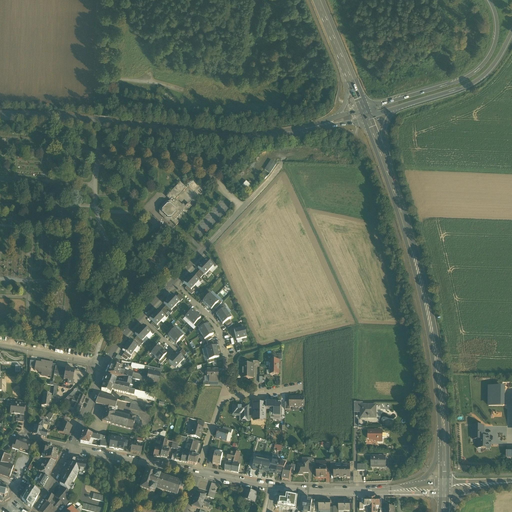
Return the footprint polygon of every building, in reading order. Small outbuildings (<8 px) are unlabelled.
[(265,171),(270,174),(276,165),(272,162),(265,171)] [(251,187),(246,182),(240,188),(245,193),(251,187)] [(180,183),(166,197),(173,203),(171,206),(170,205),(167,205),(162,210),(162,213),(167,218),(170,218),(171,218),(173,220),(172,220),(174,222),(173,224),(176,226),(189,213),(187,211),(191,207),(188,204),(184,208),(176,200),(186,189),(180,183)] [(206,260),(202,264),(209,271),(213,267),(208,262),(206,260)] [(210,260),(208,262),(213,267),(214,268),(216,266),(210,260)] [(209,271),(202,264),(198,268),(200,271),(204,275),(205,275),(209,271)] [(191,275),(187,279),(195,286),(199,282),(194,277),(191,275)] [(196,275),(194,277),(199,282),(200,283),(202,281),(200,279),(196,275)] [(195,286),(187,279),(183,283),(187,287),(191,291),(195,286)] [(191,291),(187,287),(185,289),(191,295),(193,293),(191,291)] [(209,291),(203,298),(205,300),(210,295),(211,293),(209,291)] [(214,299),(210,295),(205,300),(202,302),(207,306),(214,299)] [(171,296),(167,300),(175,307),(179,303),(175,299),(171,296)] [(218,303),(214,299),(207,306),(211,310),(213,308),(218,303)] [(175,307),(167,300),(163,304),(166,307),(171,311),(175,307)] [(218,303),(213,308),(216,310),(222,303),(219,301),(218,303)] [(170,315),(172,313),(171,311),(166,307),(164,309),(168,313),(170,315)] [(228,314),(224,309),(219,313),(216,315),(219,320),(228,314)] [(160,313),(157,311),(153,315),(161,322),(165,318),(160,313)] [(166,319),(168,317),(166,315),(162,311),(160,313),(165,318),(166,319)] [(196,315),(192,311),(191,312),(185,319),(189,323),(196,315)] [(231,319),(228,314),(219,320),(222,325),(224,324),(229,320),(231,319)] [(161,322),(153,315),(149,319),(153,323),(157,326),(161,322)] [(200,319),(196,315),(189,323),(193,326),(199,320),(200,319)] [(201,322),(199,320),(193,326),(195,328),(201,322)] [(157,326),(153,323),(151,325),(157,331),(159,329),(157,326)] [(210,330),(207,325),(204,327),(199,330),(201,335),(210,330)] [(143,326),(139,331),(146,338),(150,333),(146,330),(143,326)] [(167,333),(169,335),(175,329),(173,327),(167,333)] [(148,328),(146,330),(150,333),(153,336),(155,334),(148,328)] [(169,335),(167,337),(172,341),(179,333),(175,329),(169,335)] [(213,336),(210,330),(201,335),(204,341),(205,340),(210,337),(213,336)] [(146,338),(139,331),(135,335),(137,337),(142,342),(146,338)] [(183,337),(179,333),(172,341),(176,345),(180,341),(183,337)] [(142,342),(137,337),(135,339),(141,345),(143,343),(142,342)] [(132,343),(129,341),(125,346),(134,352),(137,348),(137,347),(132,343)] [(134,352),(125,346),(122,351),(125,353),(131,357),(134,352)] [(151,354),(156,349),(154,347),(148,354),(150,356),(151,354)] [(155,358),(162,351),(158,347),(156,349),(151,354),(155,358)] [(217,353),(216,347),(214,348),(206,350),(207,355),(217,353)] [(164,357),(166,355),(162,351),(155,358),(159,362),(164,357)] [(178,355),(176,353),(172,358),(180,365),(184,360),(178,355)] [(180,353),(178,355),(184,360),(185,361),(187,359),(184,357),(180,353)] [(219,359),(217,353),(207,355),(209,361),(215,359),(219,359)] [(166,359),(164,357),(159,362),(158,363),(160,366),(166,359)] [(176,369),(180,365),(172,358),(168,362),(176,369)] [(52,363),(41,361),(40,365),(36,364),(35,368),(34,371),(39,372),(39,371),(39,369),(42,370),(42,373),(41,376),(48,377),(48,376),(51,376),(52,371),(49,371),(50,367),(52,368),(52,363)] [(148,372),(160,374),(161,370),(132,364),(131,368),(142,370),(148,372)] [(253,365),(241,365),(241,370),(243,370),(243,375),(241,375),(241,379),(246,379),(253,379),(253,368),(253,365)] [(120,367),(112,366),(108,374),(118,376),(119,372),(120,367)] [(66,369),(59,368),(58,375),(64,377),(66,369)] [(74,371),(66,369),(63,380),(68,381),(72,382),(74,371)] [(218,370),(207,370),(207,377),(209,377),(209,382),(217,382),(218,370)] [(141,376),(133,374),(133,373),(124,371),(123,373),(122,377),(125,378),(131,379),(146,383),(147,377),(141,376)] [(160,374),(148,372),(147,377),(146,383),(158,385),(160,374)] [(116,381),(107,378),(104,384),(113,387),(114,385),(116,381)] [(113,387),(104,384),(101,391),(110,394),(112,390),(113,387)] [(489,406),(503,406),(503,387),(488,387),(489,406)] [(156,397),(135,392),(134,396),(137,398),(154,402),(156,397)] [(86,398),(80,395),(78,400),(76,404),(82,406),(86,398)] [(52,397),(43,396),(41,407),(46,407),(45,408),(50,409),(52,397)] [(117,400),(99,396),(95,404),(106,407),(110,408),(115,409),(115,407),(117,400)] [(304,398),(290,398),(290,403),(290,407),(297,407),(299,409),(300,407),(304,407),(304,398)] [(72,402),(66,399),(62,403),(74,408),(73,412),(78,415),(82,406),(76,404),(72,402)] [(266,404),(266,410),(273,410),(273,417),(281,417),(281,402),(266,402),(266,404)] [(14,404),(11,403),(11,404),(10,414),(17,415),(18,404),(14,404)] [(25,405),(18,404),(17,415),(24,416),(25,405)] [(147,408),(131,404),(129,410),(145,414),(147,408)] [(266,404),(254,404),(254,421),(263,421),(263,420),(266,420),(266,410),(266,404)] [(248,407),(233,406),(233,415),(242,415),(242,421),(248,421),(248,407)] [(375,406),(361,406),(361,417),(368,417),(368,420),(369,420),(369,419),(375,419),(375,406)] [(115,413),(109,412),(110,408),(106,407),(102,423),(132,430),(133,427),(134,424),(136,417),(130,415),(129,417),(115,413)] [(63,423),(62,423),(58,432),(68,436),(72,427),(68,425),(63,423)] [(196,427),(192,426),(189,437),(200,439),(203,429),(196,427)] [(41,429),(35,427),(32,436),(40,438),(42,432),(42,429),(41,429)] [(222,431),(219,430),(216,439),(226,442),(228,434),(229,433),(222,431)] [(383,431),(368,431),(368,440),(378,440),(378,443),(383,443),(383,431)] [(92,435),(83,433),(79,442),(80,443),(89,445),(91,439),(92,435)] [(477,440),(477,448),(486,449),(486,446),(489,446),(489,438),(483,438),(483,433),(474,433),(472,433),(472,440),(477,440)] [(109,448),(109,449),(113,450),(116,450),(118,440),(111,438),(110,444),(109,448)] [(31,444),(20,440),(19,443),(17,443),(15,447),(20,448),(27,451),(28,448),(29,449),(31,444)] [(118,440),(116,450),(118,451),(123,451),(124,447),(125,441),(118,440)] [(142,446),(132,444),(130,453),(141,455),(142,446)] [(58,454),(50,451),(51,449),(50,448),(44,446),(42,455),(45,456),(44,460),(45,460),(55,463),(56,460),(57,457),(58,454)] [(158,449),(155,448),(153,457),(160,458),(162,450),(158,449)] [(165,451),(162,450),(160,458),(167,460),(169,451),(165,451)] [(182,454),(176,453),(174,461),(180,463),(182,454)] [(11,457),(4,454),(1,462),(0,461),(0,475),(9,479),(13,466),(9,465),(11,457)] [(186,454),(182,454),(180,463),(187,464),(189,455),(186,454)] [(191,455),(189,455),(187,464),(195,465),(196,465),(199,457),(191,455)] [(215,455),(214,459),(213,463),(221,465),(222,457),(215,455)] [(386,457),(371,457),(371,466),(379,466),(379,468),(386,468),(386,457)] [(263,472),(269,473),(271,461),(255,458),(253,470),(260,471),(259,472),(262,473),(263,472)] [(55,463),(45,460),(39,472),(41,474),(47,477),(55,463)] [(73,461),(60,484),(68,492),(79,473),(85,474),(86,463),(73,461)] [(279,463),(271,461),(269,473),(277,474),(279,463)] [(308,462),(302,462),(302,466),(298,466),(298,476),(303,476),(303,474),(309,474),(309,465),(309,462),(308,462)] [(231,464),(226,463),(224,471),(232,472),(233,464),(231,464)] [(286,464),(279,463),(277,474),(283,476),(285,468),(286,464)] [(237,465),(233,464),(232,472),(238,474),(240,465),(237,465)] [(326,469),(320,468),(320,467),(317,467),(316,478),(318,478),(321,478),(326,478),(326,469)] [(177,482),(160,476),(155,475),(156,472),(147,468),(140,489),(149,492),(150,491),(154,493),(155,490),(164,493),(173,496),(177,497),(181,483),(178,482),(177,482)] [(291,468),(285,468),(283,476),(282,479),(289,480),(291,471),(292,469),(291,468)] [(334,468),(334,470),(334,478),(342,478),(342,468),(334,468)] [(350,468),(342,468),(342,478),(350,478),(350,470),(350,468)] [(27,471),(22,479),(27,481),(32,473),(31,473),(27,471)] [(47,477),(41,474),(40,477),(36,483),(43,487),(49,478),(47,477)] [(0,501),(2,502),(3,503),(3,502),(3,501),(5,502),(10,498),(11,492),(8,487),(6,487),(7,486),(7,485),(6,486),(0,484),(1,483),(0,482),(0,501)] [(218,486),(211,484),(209,492),(215,494),(218,486)] [(40,493),(29,486),(26,491),(25,493),(26,494),(24,496),(23,496),(20,498),(25,504),(27,506),(31,508),(38,497),(37,497),(40,493)] [(62,488),(55,498),(58,500),(62,504),(63,504),(70,495),(62,488)] [(258,494),(248,491),(248,492),(244,491),(241,499),(255,503),(258,494)] [(205,496),(196,493),(194,500),(203,503),(204,501),(205,496)] [(285,499),(279,498),(277,507),(296,510),(298,496),(286,494),(285,499)] [(53,497),(49,495),(45,502),(46,503),(52,507),(55,504),(51,502),(53,497)] [(308,500),(305,500),(303,507),(301,511),(310,511),(312,504),(312,501),(311,501),(311,500),(309,499),(308,500)] [(203,503),(194,500),(191,507),(200,510),(202,505),(203,503)] [(330,501),(318,501),(318,511),(330,511),(330,508),(330,501)] [(349,501),(338,501),(338,507),(338,511),(349,511),(349,501)] [(46,503),(38,511),(55,511),(57,511),(56,510),(59,507),(55,504),(52,507),(46,503)]
